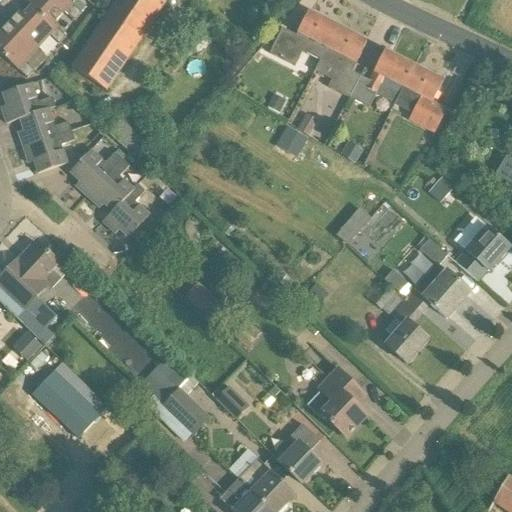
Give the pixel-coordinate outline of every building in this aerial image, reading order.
[(26,0),(25,1),(32,8),(53,27),(65,13),(74,21),(81,14),(72,7),(73,6),(72,5),(66,0),(26,0)] [(72,7),(81,14),(87,9),(77,0),(76,0),(72,5),(73,6),(72,7)] [(107,93),(118,76),(165,6),(156,0),(119,0),(72,70),(107,93)] [(37,50),(50,37),(59,46),(66,38),(53,27),(32,8),(24,17),(20,14),(10,25),(37,50)] [(315,71),(338,30),(308,14),(297,37),(282,30),(269,56),(295,69),(303,53),(318,61),(314,71),(315,71)] [(26,64),(37,50),(10,25),(0,35),(0,47),(3,50),(0,52),(0,54),(28,80),(35,72),(26,64)] [(349,100),(361,78),(352,73),(367,44),(338,30),(315,71),(334,81),(330,90),(349,100)] [(68,51),(73,45),(67,39),(62,45),(68,51)] [(393,104),(415,69),(385,53),(370,83),(361,78),(349,100),(368,110),(376,95),(393,104)] [(434,136),(438,129),(447,111),(433,104),(443,83),(415,69),(393,104),(413,115),(409,122),(434,136)] [(52,100),(38,104),(33,85),(3,95),(7,108),(1,110),(7,126),(20,121),(49,111),(49,110),(55,108),(52,100)] [(286,104),(272,97),(266,109),(279,116),(286,104)] [(70,123),(54,128),(49,111),(20,121),(24,132),(18,134),(24,150),(73,134),(70,123)] [(106,133),(138,161),(154,141),(123,114),(106,133)] [(317,122),(306,116),(297,132),(309,138),(317,122)] [(75,141),(80,139),(85,136),(92,143),(101,134),(91,126),(87,127),(87,129),(73,134),(75,141)] [(287,129),(278,144),(299,156),(308,141),(287,129)] [(62,145),(75,141),(73,134),(24,150),(29,166),(34,164),(38,176),(69,165),(62,145)] [(348,144),(341,157),(356,165),(362,152),(348,144)] [(87,199),(122,161),(115,155),(106,164),(92,151),(70,175),(80,184),(76,188),(87,199)] [(511,160),(506,157),(495,175),(511,185),(511,160)] [(112,214),(134,190),(120,177),(129,168),(122,161),(87,199),(100,210),(104,206),(112,214)] [(150,173),(138,187),(144,193),(146,194),(154,184),(157,182),(158,180),(150,173)] [(441,205),(455,189),(444,179),(430,194),(441,205)] [(136,202),(144,193),(138,187),(134,190),(112,214),(103,224),(115,236),(120,231),(129,240),(151,216),(136,202)] [(170,210),(178,196),(168,190),(160,203),(170,210)] [(510,249),(495,236),(480,223),(448,259),(476,283),(486,271),(488,273),(510,249)] [(228,238),(234,231),(229,226),(223,233),(228,238)] [(444,254),(438,249),(437,251),(428,243),(420,252),(437,267),(438,268),(439,267),(446,258),(443,255),(444,254)] [(38,300),(42,295),(48,289),(50,287),(46,284),(61,267),(37,244),(20,263),(18,261),(0,281),(0,303),(18,321),(24,315),(44,333),(57,318),(38,300)] [(437,267),(415,290),(414,290),(405,300),(406,301),(416,309),(422,315),(430,306),(446,321),(470,294),(455,280),(445,272),(439,267),(438,268),(437,267)] [(393,272),(385,282),(399,295),(408,285),(393,272)] [(171,308),(137,275),(117,294),(152,327),(171,308)] [(283,287),(289,280),(283,275),(277,282),(283,287)] [(186,298),(207,318),(220,305),(198,285),(186,298)] [(386,348),(391,353),(406,366),(428,341),(412,326),(422,315),(416,309),(406,301),(405,300),(404,301),(386,285),(371,300),(394,320),(385,331),(394,339),(386,348)] [(474,307),(457,324),(468,334),(471,331),(476,336),(490,322),(474,307)] [(43,349),(27,334),(12,349),(29,364),(43,349)] [(165,406),(189,381),(178,371),(166,359),(142,385),(165,406)] [(365,397),(351,382),(338,369),(318,390),(330,401),(318,414),(346,440),(367,418),(350,402),(359,392),(364,397),(365,397)] [(32,396),(78,440),(100,417),(55,373),(32,396)] [(165,406),(163,408),(195,438),(211,421),(187,398),(200,384),(192,377),(189,381),(165,406)] [(211,397),(216,402),(225,393),(220,388),(211,397)] [(229,388),(216,402),(236,421),(249,408),(229,388)] [(148,450),(149,449),(186,485),(200,471),(147,420),(134,434),(139,439),(138,440),(138,441),(148,450)] [(320,443),(306,429),(302,425),(271,457),(302,486),(321,466),(309,455),(320,443)] [(149,451),(148,450),(138,441),(122,458),(128,464),(137,464),(149,451)] [(279,511),(295,496),(280,482),(248,451),(229,471),(251,492),(249,494),(268,511),(279,511)] [(511,511),(511,480),(508,478),(494,503),(507,511),(511,511)] [(268,511),(249,494),(241,502),(229,491),(219,501),(230,511),(268,511)]
